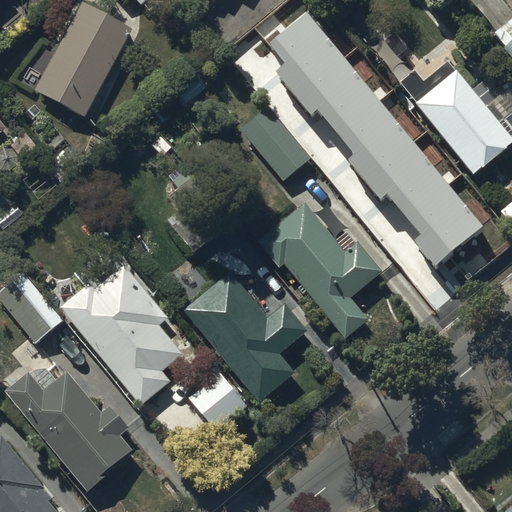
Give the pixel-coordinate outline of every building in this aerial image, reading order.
[(115,0),(122,7),(128,0),(130,0),(141,12),(153,0),(115,0)] [(177,0),(198,21),(211,0),(214,0),(222,5),(225,0),(177,0)] [(511,17),(497,0),(465,0),(495,38),(493,40),(505,55),(503,57),(511,67),(511,17)] [(130,36),(81,10),(34,97),(84,124),(130,36)] [(344,39),(315,63),(330,81),(323,86),(345,112),(358,102),(363,108),(385,89),(344,39)] [(413,78),(399,90),(416,111),(415,112),(473,182),(511,149),(511,147),(497,130),(502,127),(511,139),(511,91),(495,106),(481,90),(471,99),(447,69),(422,89),(413,78)] [(299,106),(280,122),(309,159),(329,143),(299,106)] [(269,115),(244,135),(286,186),(311,166),(269,115)] [(384,131),(336,170),(393,240),(442,201),(384,131)] [(304,210),(257,248),(278,274),(283,270),(343,345),(366,327),(348,305),(381,279),(355,246),(342,257),(304,210)] [(88,289),(59,315),(139,412),(169,388),(160,378),(182,360),(157,330),(166,323),(123,270),(93,295),(88,289)] [(229,278),(182,318),(258,409),(293,380),(278,361),(306,338),(283,310),(267,324),(229,278)] [(21,279),(0,296),(0,336),(15,355),(29,344),(34,350),(61,327),(21,279)] [(27,379),(4,399),(86,499),(115,476),(113,473),(131,458),(119,443),(128,435),(109,412),(100,419),(67,378),(56,387),(46,374),(34,375),(28,380),(27,379)] [(218,380),(188,405),(215,439),(245,415),(218,380)] [(0,511),(49,511),(48,511),(52,508),(48,503),(56,497),(45,484),(38,489),(1,444),(0,444),(0,511)]
